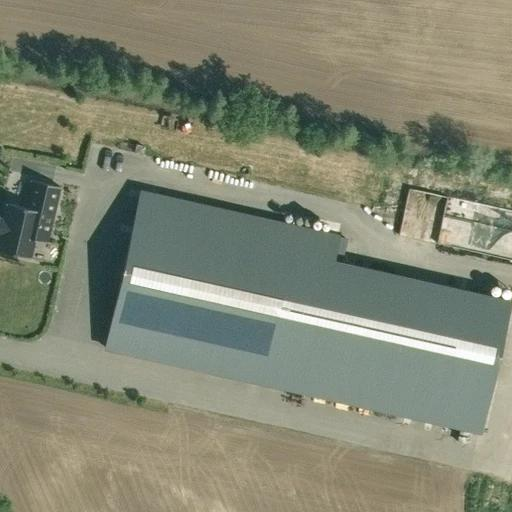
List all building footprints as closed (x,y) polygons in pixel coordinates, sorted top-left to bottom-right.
[(37,228),(50,231),(60,187),(31,180),(25,207),(6,203),(3,218),(0,217),(0,250),(30,258),(34,239),(37,228)] [(140,191),(105,348),(478,431),(508,301),(332,261),(337,236),(140,191)] [(511,234),(496,235),(497,255),(511,254),(511,234)] [(431,283),(449,282),(447,247),(429,248),(431,283)] [(189,399),(191,387),(160,384),(159,396),(189,399)]
